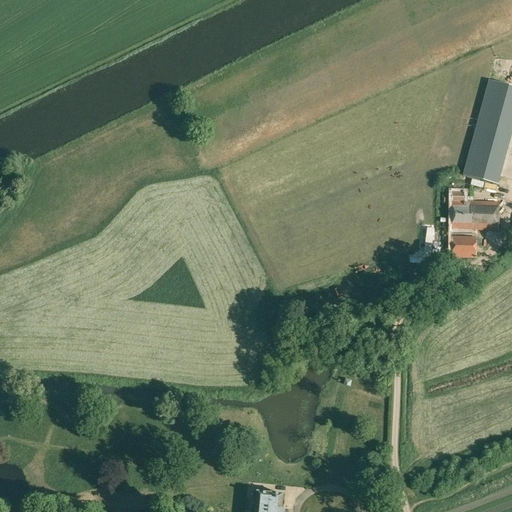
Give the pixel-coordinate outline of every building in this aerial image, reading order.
[(488,183),(511,92),(511,87),(489,81),(463,176),(488,183)] [(511,175),(503,179),(506,186),(511,183),(511,175)] [(452,229),(497,231),(498,203),(463,202),(463,193),(453,193),(452,229)] [(451,258),(476,259),(476,237),(452,236),(451,258)] [(254,511),(283,511),(284,511),(283,511),(282,510),(281,510),(282,495),(257,493),(254,511)]
